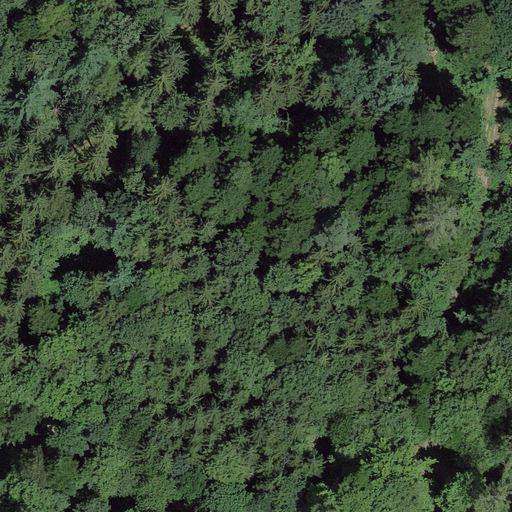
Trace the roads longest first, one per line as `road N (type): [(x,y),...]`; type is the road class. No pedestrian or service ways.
road 1 (track): [(437,511),(441,352),(488,190),(495,71),(486,0)]
road 2 (track): [(495,71),(328,55),(62,11)]
road 3 (track): [(0,389),(193,511)]
road 4 (track): [(511,481),(436,464),(390,464),(349,478),(308,511)]
